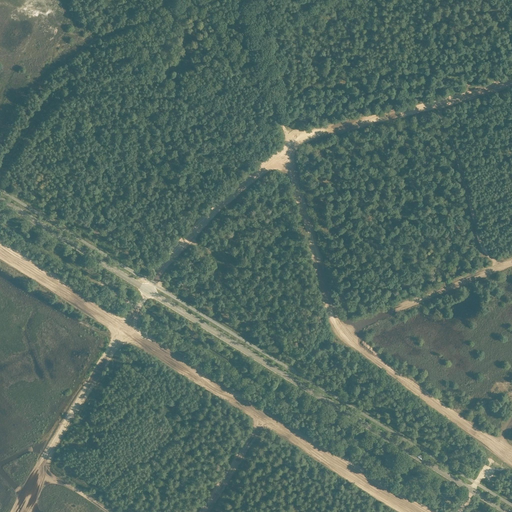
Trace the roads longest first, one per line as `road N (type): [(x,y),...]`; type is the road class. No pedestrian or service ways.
road 1 (tertiary): [(509,511),(0,199)]
road 2 (track): [(418,511),(0,246)]
road 3 (track): [(511,456),(333,319),(290,146)]
road 4 (track): [(208,0),(109,34),(43,78),(48,89),(0,171)]
road 5 (track): [(16,511),(148,290)]
road 6 (track): [(511,79),(308,133),(290,146)]
road 7 (track): [(290,146),(217,205),(148,290)]
road 8 (track): [(347,336),(511,262)]
road 9 (track): [(436,104),(478,239),(504,265)]
road 10 (track): [(290,146),(249,0)]
